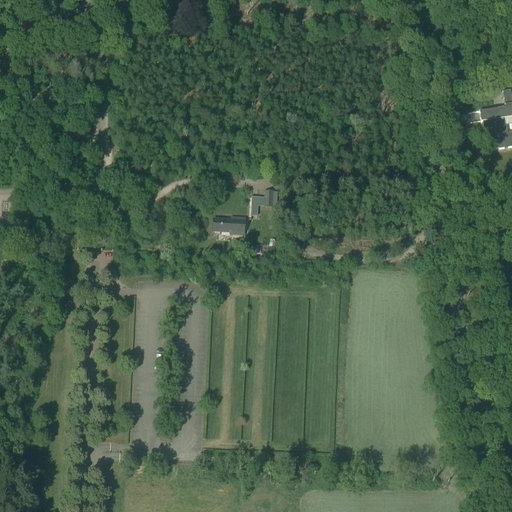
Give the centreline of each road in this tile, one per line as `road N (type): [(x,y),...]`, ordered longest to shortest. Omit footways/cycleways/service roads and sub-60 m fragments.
road 1 (unclassified): [(491,511),(414,0)]
road 2 (unclassified): [(84,511),(103,85),(86,0)]
road 3 (unknown): [(99,203),(129,208),(179,183),(251,186)]
